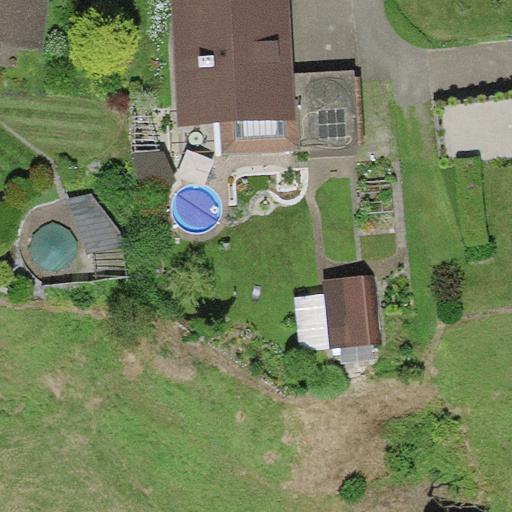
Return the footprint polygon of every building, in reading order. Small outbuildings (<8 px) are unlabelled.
[(0,0),(0,47),(45,52),(50,0),(0,0)] [(224,154),(302,151),(298,76),(294,0),(176,0),(181,122),(223,120),(224,154)] [(298,76),(302,151),(365,147),(359,74),(298,76)] [(325,342),(326,349),(368,346),(364,283),(321,286),(322,302),(325,342)] [(325,342),(322,302),(294,304),(297,344),(325,342)]
